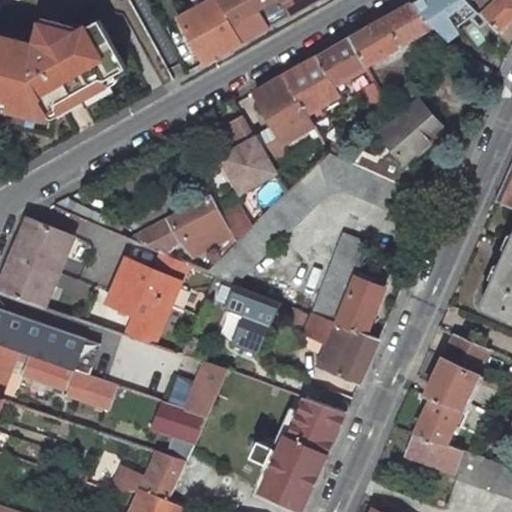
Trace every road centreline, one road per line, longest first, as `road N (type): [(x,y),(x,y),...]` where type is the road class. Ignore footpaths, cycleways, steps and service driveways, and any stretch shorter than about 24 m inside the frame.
road 1 (residential): [(511,119),(334,511)]
road 2 (residential): [(0,204),(361,0)]
